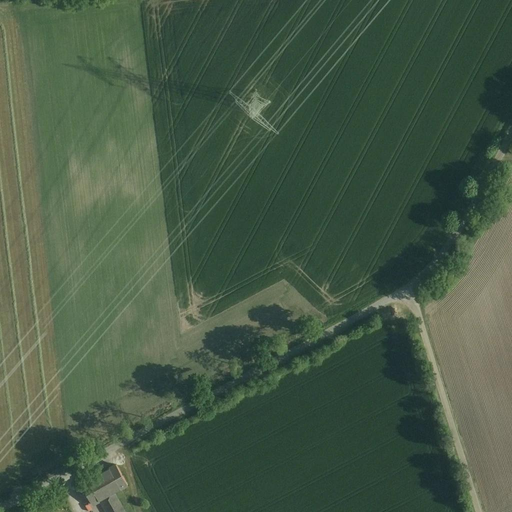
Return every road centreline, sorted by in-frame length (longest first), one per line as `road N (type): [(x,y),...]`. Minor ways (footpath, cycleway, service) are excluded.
road 1 (unclassified): [(0,496),(409,290)]
road 2 (unclassified): [(409,290),(478,511)]
road 3 (unclassified): [(409,290),(471,207),(511,132)]
